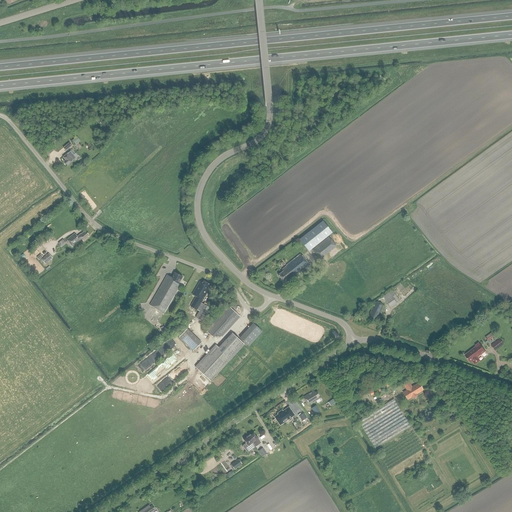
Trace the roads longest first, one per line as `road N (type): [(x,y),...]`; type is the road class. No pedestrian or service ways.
road 1 (motorway): [(511,16),(0,67)]
road 2 (motorway): [(0,85),(511,35)]
road 3 (unclassified): [(0,41),(251,9),(415,0)]
road 4 (tertiary): [(269,295),(216,251),(197,209),(212,166),(259,137),(268,120),(258,0)]
road 5 (unclassified): [(269,295),(250,309),(216,274),(108,233),(0,116)]
road 6 (unclassified): [(102,511),(353,342)]
road 7 (tertiary): [(511,387),(382,340),(353,342)]
